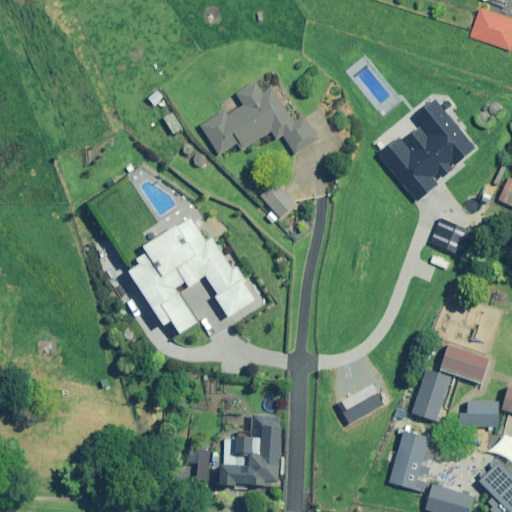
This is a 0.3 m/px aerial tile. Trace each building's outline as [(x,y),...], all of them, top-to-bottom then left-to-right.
[(511,45),(511,19),(479,9),(470,37),(511,50),(511,45)] [(263,93),(256,82),(237,94),(243,104),(227,115),(224,110),(201,125),(219,155),(238,143),(242,150),(271,131),(277,140),(283,136),(296,155),(318,141),(304,118),(294,124),(271,87),(263,93)] [(476,149),(434,101),(414,118),(422,127),(403,143),(400,138),(378,157),(417,202),(437,185),(431,178),(437,173),(441,179),(476,149)] [(183,128),(174,113),(165,119),(173,134),(183,128)] [(511,178),(507,176),(496,199),(511,206),(511,178)] [(295,205),(277,183),(261,196),(280,218),(295,205)] [(442,216),(431,242),(463,255),(474,229),(442,216)] [(206,243),(190,218),(153,241),(144,247),(148,253),(134,262),(138,268),(130,272),(164,326),(171,321),(180,333),(198,322),(176,288),(186,282),(189,288),(207,277),(218,295),(215,297),(228,318),(255,301),(235,268),(232,270),(212,239),(206,243)] [(501,361),(455,347),(447,373),(493,387),(501,361)] [(461,386),(435,377),(421,417),(446,426),(461,386)] [(503,398),(469,399),(471,424),(505,422),(503,398)] [(221,464),(220,487),(236,487),(237,484),(266,485),(266,481),(278,481),(281,416),(253,415),(252,438),(225,436),(224,464),(221,464)] [(433,436),(410,430),(395,485),(418,492),(433,436)] [(212,461),(203,453),(195,462),(204,470),(212,461)] [(511,472),(504,463),(487,478),(511,505),(511,472)] [(478,511),(482,503),(438,489),(430,511),(478,511)]
